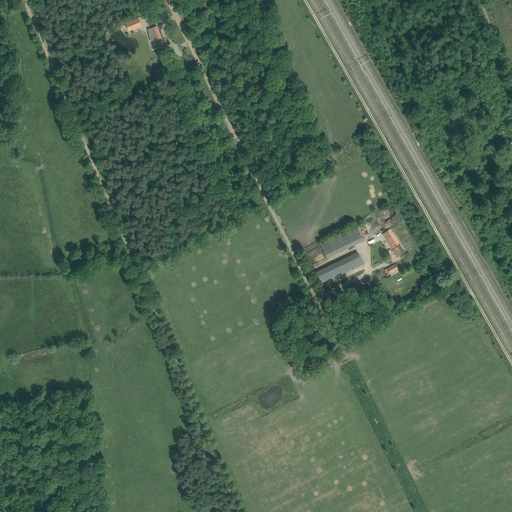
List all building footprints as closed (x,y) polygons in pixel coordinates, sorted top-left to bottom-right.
[(135,28),(132,21),(126,23),(129,31),(135,28)] [(152,28),(148,29),(150,41),(156,40),(160,49),(161,49),(165,47),(157,26),(152,28)] [(166,70),(163,65),(154,71),(157,75),(166,70)] [(357,227),(322,245),(329,259),(365,242),(357,227)] [(392,249),(397,257),(405,252),(400,244),(390,229),(383,234),(393,249),(392,249)] [(358,254),(316,274),(321,284),(362,263),(358,254)] [(386,268),(389,274),(399,269),(396,263),(386,268)] [(367,279),(357,285),(359,288),(368,283),(367,279)]
